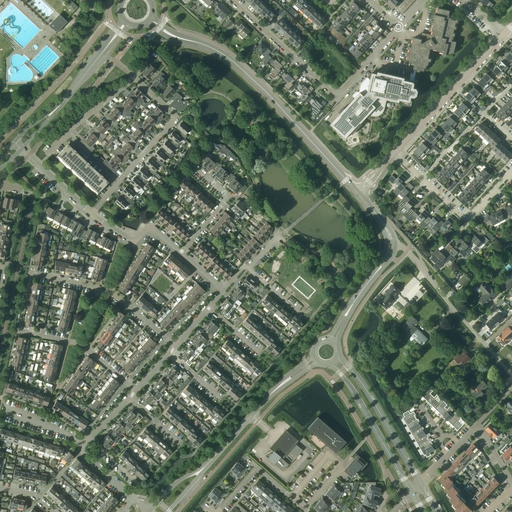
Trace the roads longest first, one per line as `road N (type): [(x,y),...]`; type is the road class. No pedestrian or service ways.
road 1 (residential): [(117,184),(176,118),(132,77),(67,131),(93,160)]
road 2 (secondary): [(169,34),(237,65),(355,190)]
road 3 (residential): [(398,28),(336,96),(231,0)]
road 4 (residential): [(126,384),(81,346),(18,332),(31,273)]
road 5 (unclassified): [(511,375),(396,245)]
road 6 (tertiary): [(393,152),(503,35)]
road 7 (secondary): [(420,485),(338,356)]
road 8 (residential): [(164,339),(101,288),(31,273)]
road 9 (secondary): [(330,364),(411,493)]
road 10 (residential): [(511,171),(467,220),(422,178)]
road 11 (residential): [(181,252),(229,197),(192,165)]
